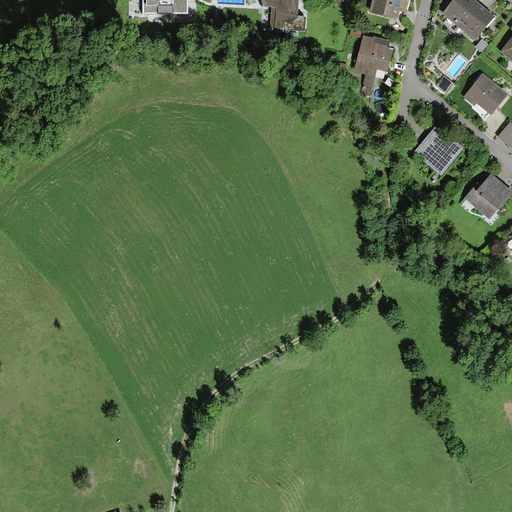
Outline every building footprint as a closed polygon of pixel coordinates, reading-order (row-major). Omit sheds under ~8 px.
[(136,0),(136,10),(143,10),(143,12),(158,11),(158,14),(188,14),(188,0),(136,0)] [(297,0),(249,0),(249,6),(270,7),(269,26),(271,26),(271,29),(302,31),(303,15),(296,15),(297,0)] [(407,0),(371,0),(369,12),(395,19),(397,10),(404,12),(407,0)] [(492,15),(473,0),(450,0),(440,12),(473,39),(492,15)] [(370,37),(361,35),(351,74),(358,76),(358,73),(365,75),(360,94),(369,96),(375,69),(386,71),(391,49),(386,48),(388,39),(371,35),(370,37)] [(511,35),(500,51),(511,60),(511,35)] [(482,73),(463,96),(473,105),(475,102),(488,113),(506,92),(482,73)] [(462,146),(434,124),(412,153),(440,174),(462,146)] [(475,189),(472,186),(463,197),(488,219),(511,192),(488,173),(475,189)]
